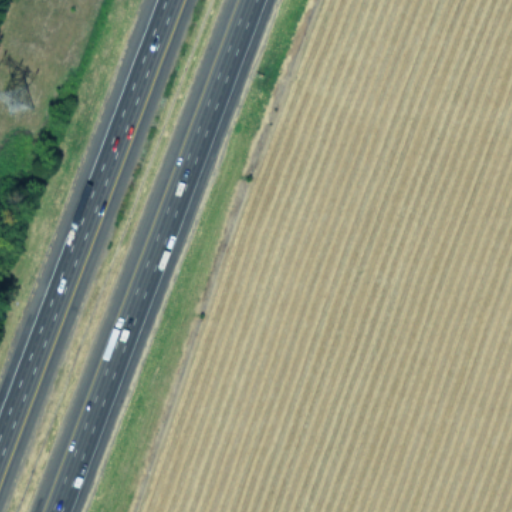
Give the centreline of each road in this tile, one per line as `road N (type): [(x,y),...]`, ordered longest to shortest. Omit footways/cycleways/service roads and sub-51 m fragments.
road 1 (motorway): [(52,511),(248,0)]
road 2 (motorway): [(167,0),(0,439)]
